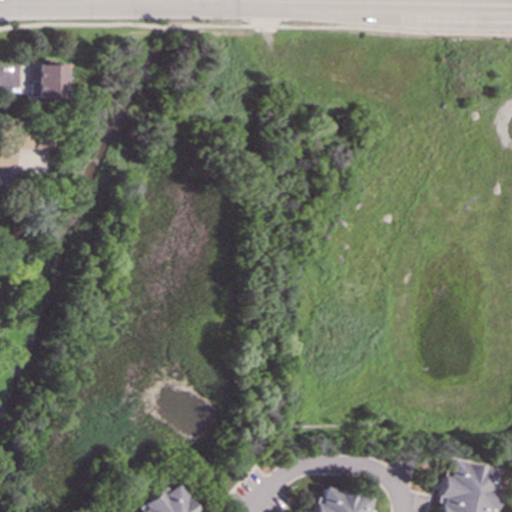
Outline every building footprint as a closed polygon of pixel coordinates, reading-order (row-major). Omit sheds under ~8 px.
[(61,64),(27,63),(26,98),(61,99),(61,64)] [(27,148),(26,123),(0,123),(0,166),(12,166),(11,149),(27,148)] [(487,511),(496,468),(446,459),(443,476),(437,475),(432,501),(429,511),(487,511)] [(192,511),(172,483),(162,490),(161,489),(127,511),(192,511)] [(365,511),(368,498),(318,487),(314,503),(308,502),(306,511),(365,511)]
